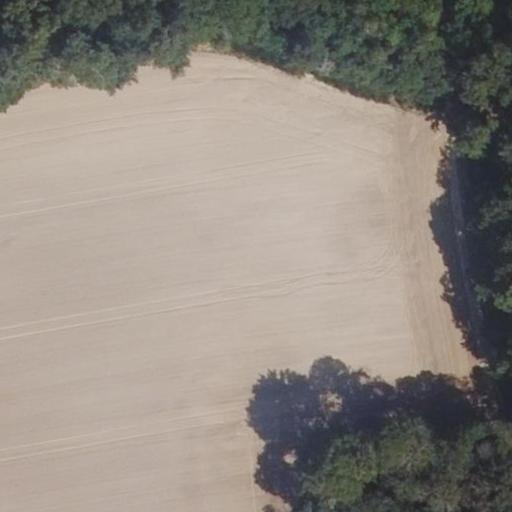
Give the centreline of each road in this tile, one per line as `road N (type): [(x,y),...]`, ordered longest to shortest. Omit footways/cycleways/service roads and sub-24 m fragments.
road 1 (track): [(463,107),(245,50),(0,88)]
road 2 (track): [(433,0),(463,107),(511,389)]
